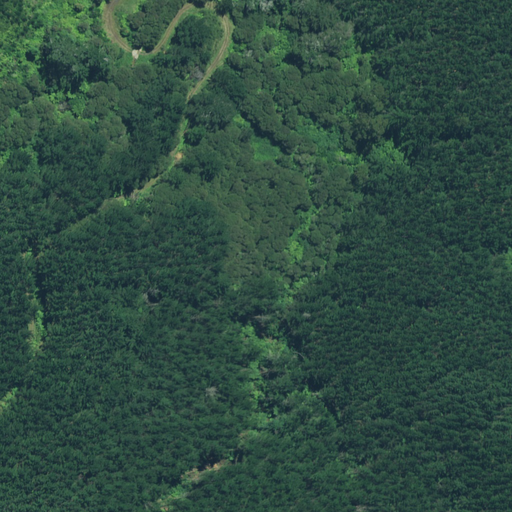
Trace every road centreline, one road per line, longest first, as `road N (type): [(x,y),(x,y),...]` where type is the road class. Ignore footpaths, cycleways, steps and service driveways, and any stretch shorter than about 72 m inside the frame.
road 1 (unclassified): [(0,406),(25,389),(42,351),(48,318),(30,245),(87,202),(155,178),(171,159),(188,92),(229,33),(216,0)]
road 2 (unclassified): [(189,0),(146,49),(122,42),(111,17),(114,0)]
